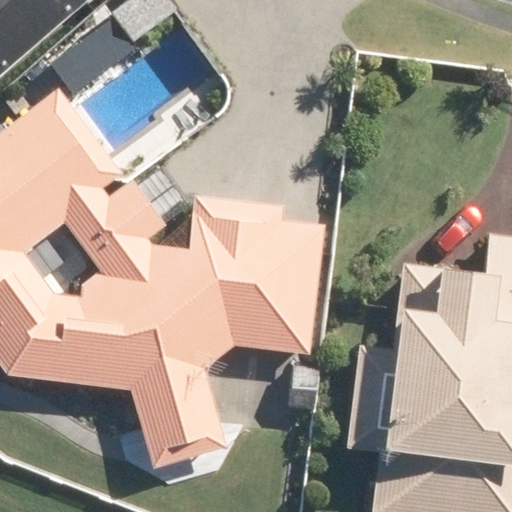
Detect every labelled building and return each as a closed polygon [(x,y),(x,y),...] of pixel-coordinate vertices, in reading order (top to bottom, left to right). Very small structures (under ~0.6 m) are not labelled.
[(0,0),(0,67),(77,0),(0,0)] [(173,0),(128,0),(111,12),(131,39),(178,6),(173,0)] [(0,365),(5,371),(130,387),(152,467),(224,446),(202,368),(231,346),(306,355),(321,228),(279,222),(282,206),(194,196),(187,249),(151,244),(145,238),(164,223),(127,178),(104,197),(99,190),(119,172),(53,88),(0,129),(0,365)] [(511,511),(511,238),(481,235),(475,273),(394,263),(385,350),(351,345),(337,448),(371,453),(364,511),(511,511)] [(290,365),(286,407),(312,411),(317,368),(290,365)]
